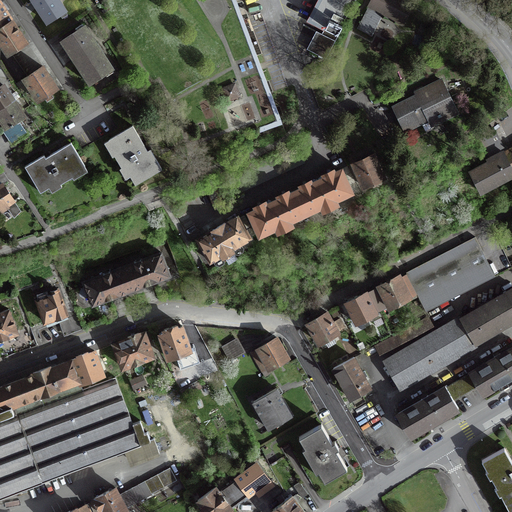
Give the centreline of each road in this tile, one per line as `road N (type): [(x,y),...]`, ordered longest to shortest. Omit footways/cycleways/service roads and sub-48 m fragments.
road 1 (residential): [(268,0),(306,108),(280,144),(0,251)]
road 2 (residential): [(284,326),(162,312),(0,373)]
road 3 (residential): [(284,326),(511,209)]
road 4 (residential): [(378,483),(284,326)]
road 5 (residential): [(11,0),(80,105)]
